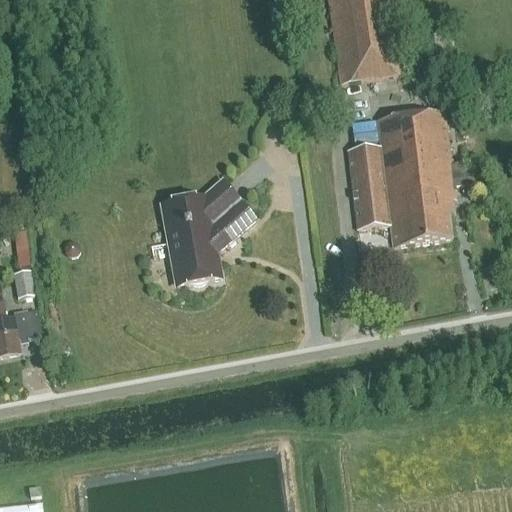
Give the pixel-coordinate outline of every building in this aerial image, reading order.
[(409,80),(397,0),(328,0),(342,90),(409,80)] [(452,35),(434,37),(436,56),(454,54),(452,35)] [(454,201),(456,200),(455,191),(469,190),(466,167),(452,168),(445,117),(378,125),(382,151),(349,155),(359,235),(391,230),(394,252),(453,245),(451,219),(456,219),(454,201)] [(207,201),(163,209),(173,265),(177,267),(180,266),(181,269),(178,271),(176,274),(175,278),(175,281),(177,284),(180,286),(184,287),(185,291),(222,284),(216,251),(225,243),(229,249),(255,227),(255,222),(242,207),(243,207),(225,186),(207,201)] [(18,303),(36,300),(27,235),(17,237),(22,276),(14,277),(18,303)] [(82,258),(82,251),(77,246),(70,246),(65,252),(65,259),(70,263),(78,263),(82,258)] [(43,342),(39,316),(15,320),(15,323),(7,324),(1,295),(0,294),(0,362),(22,358),(20,346),(43,342)] [(42,501),(40,491),(32,492),(33,502),(42,501)]
